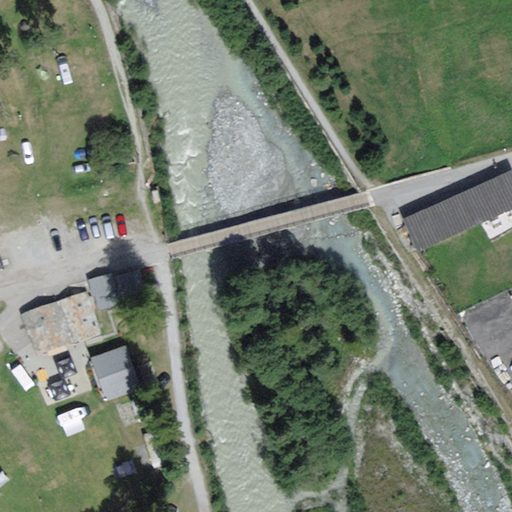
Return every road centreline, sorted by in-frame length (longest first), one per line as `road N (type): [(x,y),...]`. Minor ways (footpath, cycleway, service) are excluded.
road 1 (residential): [(511,163),(157,253)]
road 2 (track): [(96,0),(124,80),(157,253)]
